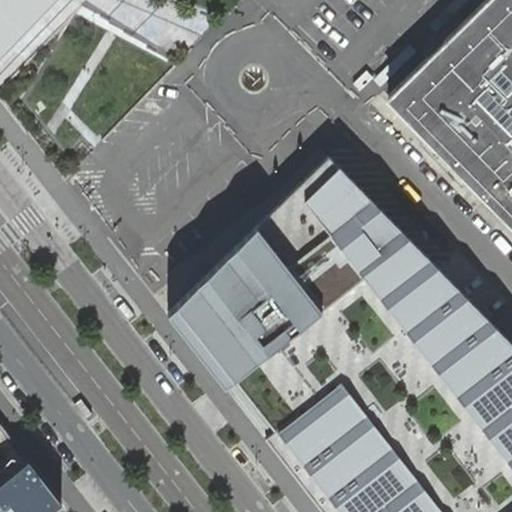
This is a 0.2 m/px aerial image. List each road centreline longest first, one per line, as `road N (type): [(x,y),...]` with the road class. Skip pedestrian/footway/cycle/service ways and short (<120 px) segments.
road 1 (primary): [(255,511),(0,184)]
road 2 (primary): [(0,339),(134,511)]
